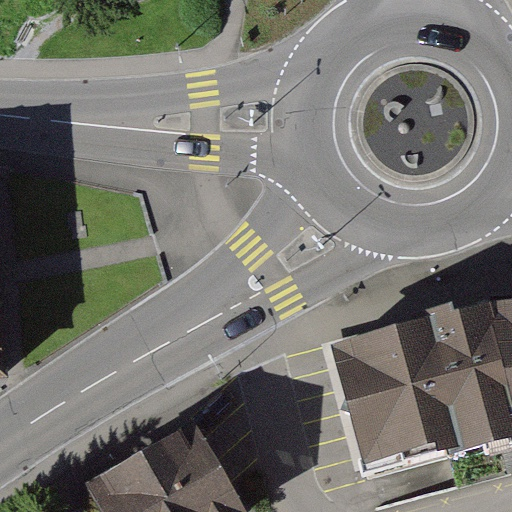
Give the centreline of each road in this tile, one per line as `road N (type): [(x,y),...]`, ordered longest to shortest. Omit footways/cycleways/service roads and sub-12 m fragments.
road 1 (secondary): [(225,312),(0,448)]
road 2 (primary): [(312,61),(70,123)]
road 3 (primary): [(70,123),(159,149),(302,164)]
road 4 (residential): [(225,312),(258,368),(293,511)]
road 5 (secondary): [(225,312),(287,297),(394,239)]
road 6 (secondary): [(302,164),(251,249),(225,312)]
road 7 (primary): [(496,41),(457,15),(412,6),(367,15)]
road 8 (primary): [(302,164),(323,200),(355,226),(394,239)]
